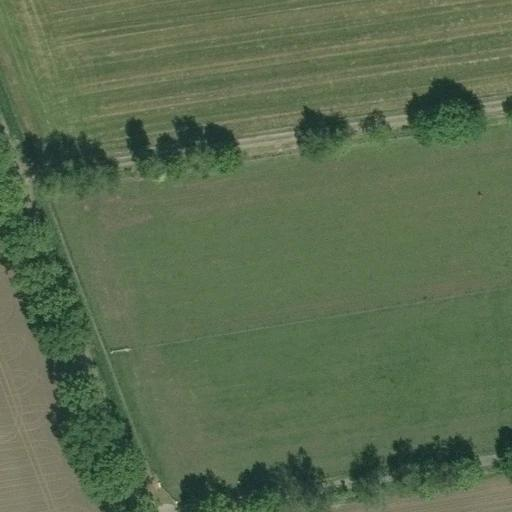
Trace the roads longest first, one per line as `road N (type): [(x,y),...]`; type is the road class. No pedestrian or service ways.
road 1 (track): [(21,182),(511,106)]
road 2 (unclassified): [(147,511),(0,124)]
